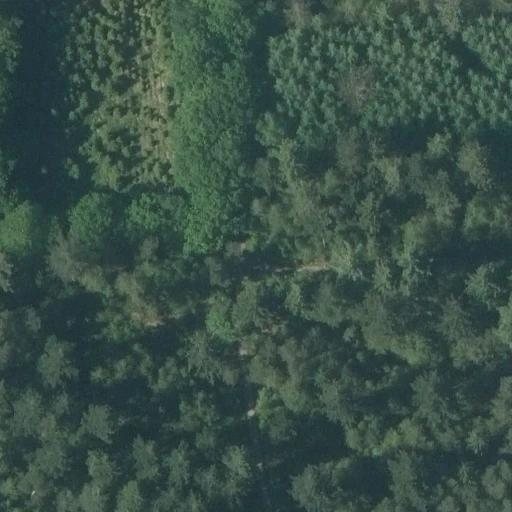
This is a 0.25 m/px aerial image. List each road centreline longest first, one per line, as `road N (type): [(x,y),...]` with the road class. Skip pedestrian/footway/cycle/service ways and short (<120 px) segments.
road 1 (unknown): [(0,272),(235,270),(511,235)]
road 2 (track): [(260,0),(235,270)]
